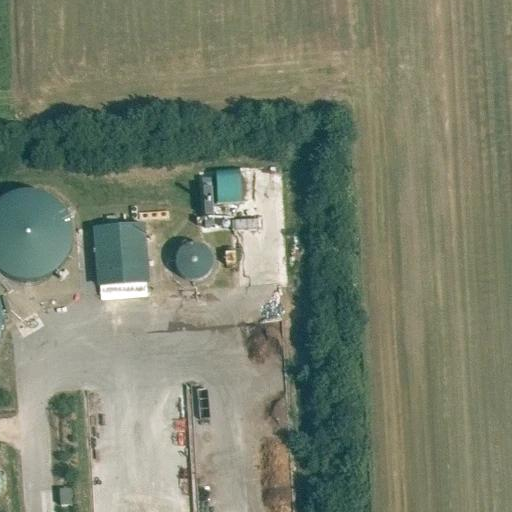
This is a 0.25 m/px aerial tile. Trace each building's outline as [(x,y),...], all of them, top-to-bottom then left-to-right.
[(245,169),(222,169),(222,200),(245,200),(245,169)] [(202,216),(222,215),(220,170),(200,171),(202,216)] [(0,270),(1,271),(15,276),(31,276),(46,271),(59,261),(67,247),(70,231),(68,216),(60,201),(48,191),(33,185),(17,184),(3,189),(0,190),(0,270)] [(147,278),(142,217),(89,221),(94,282),(147,278)] [(171,253),(171,260),(174,266),(178,271),(184,274),(191,275),(197,274),(203,271),(207,267),(209,261),(210,255),(209,249),(206,244),(201,240),(196,237),(189,237),(183,238),(178,241),(174,247),(171,253)]
